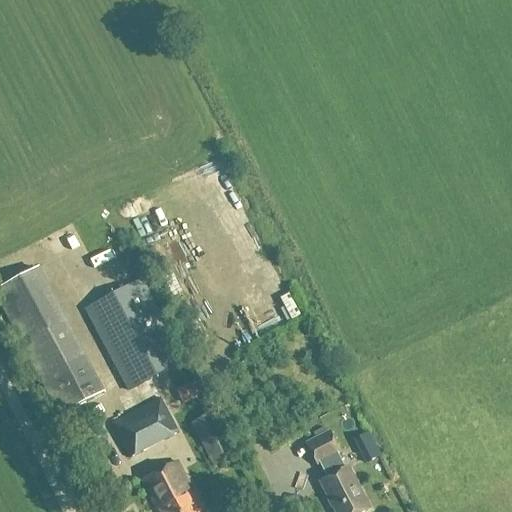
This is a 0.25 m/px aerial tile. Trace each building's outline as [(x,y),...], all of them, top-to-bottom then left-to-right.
[(0,289),(0,304),(41,383),(86,359),(38,269),(0,289)] [(127,394),(150,381),(185,363),(143,281),(84,311),(127,394)] [(86,359),(41,383),(60,418),(105,395),(86,359)] [(175,389),(181,401),(199,392),(193,379),(175,389)] [(160,400),(111,425),(129,461),(178,436),(160,400)] [(215,412),(190,424),(213,470),(238,457),(215,412)] [(381,457),(368,433),(353,441),(366,465),(381,457)] [(331,434),(307,446),(318,467),(321,465),(338,457),(341,455),(331,434)] [(327,478),(319,482),(334,511),(368,511),(370,511),(348,467),(343,469),(338,457),(321,465),(327,478)] [(176,463),(141,481),(156,511),(197,511),(200,509),(176,463)]
